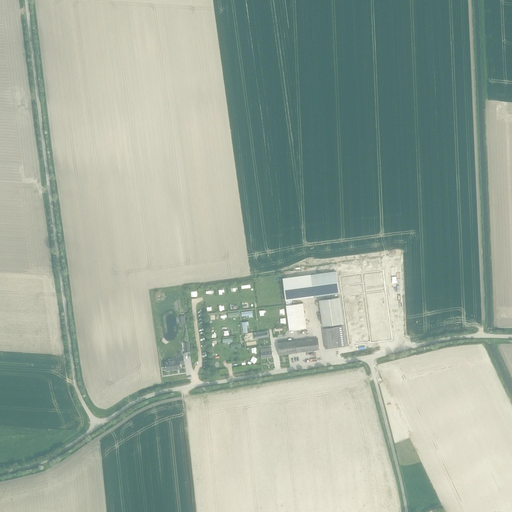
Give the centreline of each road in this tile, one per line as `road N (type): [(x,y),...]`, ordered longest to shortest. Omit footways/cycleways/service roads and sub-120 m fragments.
road 1 (unclassified): [(26,0),(75,387),(96,425)]
road 2 (unclassified): [(96,425),(151,394),(369,357)]
road 3 (unclassified): [(406,511),(369,357)]
road 4 (unclassified): [(369,357),(462,335),(511,335)]
